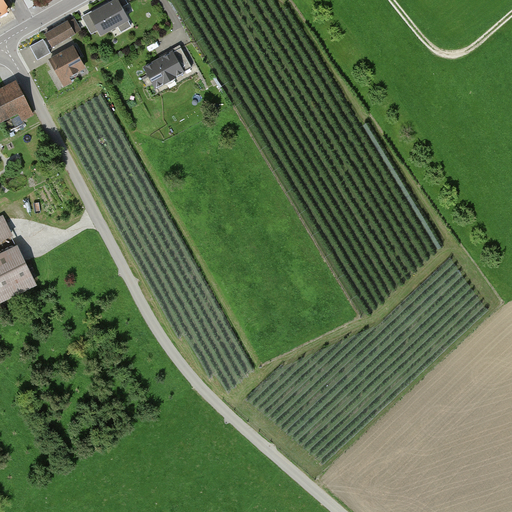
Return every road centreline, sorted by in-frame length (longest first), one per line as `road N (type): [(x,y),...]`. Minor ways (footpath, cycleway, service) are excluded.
road 1 (unclassified): [(339,511),(199,387),(160,338),(3,47)]
road 2 (track): [(391,0),(448,54),(476,45),(511,14)]
